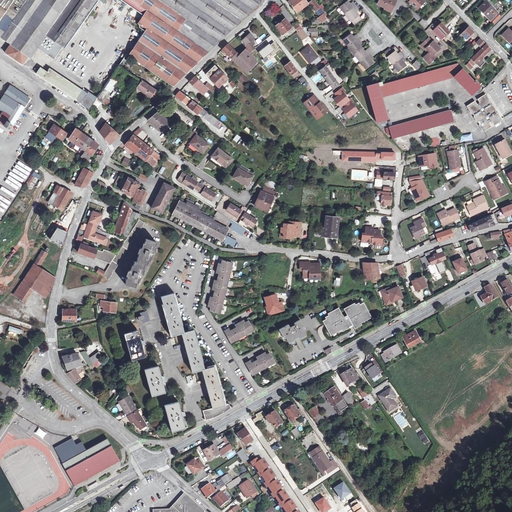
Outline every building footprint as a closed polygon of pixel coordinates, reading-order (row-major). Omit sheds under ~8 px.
[(0,0),(0,39),(7,45),(14,34),(7,30),(27,0),(0,0)] [(27,0),(7,30),(14,34),(7,45),(14,50),(28,59),(30,60),(37,50),(54,62),(62,49),(64,51),(98,3),(102,6),(106,0),(117,0),(143,17),(138,24),(139,25),(138,26),(139,29),(145,33),(128,56),(173,88),(213,47),(258,5),(259,0),(27,0)] [(319,8),(313,0),(312,0),(309,3),(315,11),(319,8)] [(394,2),(390,0),(378,0),(376,5),(389,11),(394,2)] [(416,10),(418,8),(423,2),(421,0),(406,0),(406,1),(416,10)] [(486,1),(478,9),(481,11),(484,15),(490,21),(498,14),(490,5),(486,1)] [(302,7),(298,2),(291,7),(296,13),(302,7)] [(358,16),(356,14),(355,12),(357,10),(355,7),(353,4),(350,6),(349,5),(347,2),(339,8),(350,22),(353,21),(358,17),(358,16)] [(426,4),(423,2),(418,8),(421,10),(426,4)] [(319,8),(315,11),(319,16),(323,13),(319,8)] [(275,26),(281,35),(291,28),(284,19),(275,26)] [(440,23),(439,24),(436,27),(432,31),(440,40),(448,33),(440,23)] [(463,37),(461,39),(465,42),(467,40),(465,39),(472,32),(467,27),(458,36),(460,38),(462,36),(463,37)] [(307,36),(301,29),(297,32),(295,33),(301,40),(307,36)] [(506,38),(511,43),(511,31),(511,32),(507,29),(501,36),(505,39),(506,38)] [(244,46),(251,55),(253,58),(256,55),(257,53),(250,44),(251,42),(250,41),(253,39),(249,34),(241,41),(245,45),(244,46)] [(373,64),(371,61),(370,60),(372,58),(370,55),(367,52),(365,54),(364,52),(360,47),(359,46),(361,44),(356,38),(354,40),(353,38),(351,36),(343,42),(366,70),(373,64)] [(427,39),(421,45),(427,52),(426,53),(429,56),(427,58),(424,55),(421,57),(428,64),(435,59),(432,55),(439,49),(432,42),(431,43),(427,39)] [(476,52),(484,44),(479,40),(472,47),(476,52)] [(221,50),(231,58),(236,54),(226,45),(221,50)] [(489,49),(485,45),(468,62),(471,65),(473,63),(478,68),(484,63),(480,59),(489,49)] [(309,63),(311,66),(318,60),(308,47),(300,53),(308,64),(309,63)] [(253,58),(251,55),(246,49),(238,56),(236,54),(231,58),(245,72),(250,68),(256,62),(255,60),(253,58)] [(28,59),(14,50),(9,57),(23,66),(28,59)] [(405,65),(403,62),(402,61),(404,59),(401,56),(399,53),(397,55),(396,53),(394,50),(391,53),(387,56),(386,56),(395,68),(397,71),(405,65)] [(415,61),(411,65),(416,70),(419,66),(415,61)] [(256,62),(250,68),(252,70),(258,65),(256,62)] [(293,77),(297,74),(288,63),(284,66),(293,77)] [(204,74),(217,87),(225,80),(226,81),(227,80),(213,65),(204,74)] [(475,83),(475,84),(473,82),(456,65),(381,86),(380,82),(365,86),(376,123),(386,120),(380,100),(380,98),(453,77),(470,96),(479,87),(475,83)] [(338,85),(324,67),(319,71),(332,89),(338,85)] [(35,75),(70,98),(89,111),(97,99),(88,94),(87,95),(49,71),(47,74),(39,69),(35,73),(35,75)] [(237,80),(243,86),(247,81),(241,75),(237,80)] [(189,82),(203,95),(208,90),(194,77),(189,82)] [(151,97),(155,91),(141,82),(137,88),(151,97)] [(217,93),(206,83),(204,85),(215,95),(217,93)] [(28,100),(8,87),(0,99),(0,111),(2,112),(0,114),(0,125),(8,131),(19,113),(24,107),(28,100)] [(102,88),(97,100),(95,104),(97,105),(96,109),(102,111),(104,104),(109,91),(102,88)] [(183,88),(179,92),(192,101),(197,105),(199,101),(183,88)] [(341,89),(335,94),(338,97),(334,100),(337,104),(338,103),(341,106),(343,104),(348,101),(342,93),(344,92),(341,89)] [(164,98),(155,91),(151,97),(153,98),(159,103),(164,98)] [(192,101),(179,92),(175,98),(187,107),(192,101)] [(467,107),(472,114),(473,114),(475,116),(473,117),(476,122),(478,121),(479,124),(478,125),(481,131),(489,126),(487,123),(490,121),(492,124),(499,120),(496,114),(494,115),(493,112),(494,111),(491,106),(489,107),(488,104),(489,104),(485,96),(477,101),(479,104),(476,106),(474,102),(467,107)] [(311,97),(304,104),(312,115),(314,113),(317,118),(318,118),(326,112),(319,103),(317,105),(311,97)] [(348,101),(343,104),(346,107),(342,110),(345,114),(346,113),(349,117),(357,111),(351,104),(352,103),(350,99),(348,101)] [(214,126),(217,121),(201,108),(197,105),(192,101),(187,107),(197,114),(198,113),(203,116),(203,117),(214,126)] [(388,135),(391,135),(392,139),(453,122),(450,111),(386,129),(388,135)] [(162,133),(164,137),(174,128),(170,124),(169,125),(157,113),(148,121),(162,133)] [(221,124),(217,121),(214,126),(213,126),(217,129),(221,124)] [(119,137),(105,125),(99,133),(109,146),(119,137)] [(54,139),(60,143),(64,137),(52,128),(48,134),(54,139)] [(126,140),(138,150),(142,144),(134,138),(141,131),(139,129),(126,140)] [(73,145),(80,135),(74,131),(72,134),(70,133),(68,135),(70,137),(67,142),(70,144),(67,148),(70,150),(73,145)] [(230,143),(234,138),(225,131),(221,136),(230,143)] [(471,133),(459,136),(460,142),(472,140),(471,133)] [(54,139),(48,134),(44,139),(51,144),(54,139)] [(86,140),(80,135),(73,145),(79,150),(86,140)] [(190,145),(202,155),(209,146),(196,137),(190,145)] [(495,145),(502,159),(511,153),(504,139),(495,145)] [(90,143),(86,140),(79,150),(77,153),(81,156),(83,153),(90,143)] [(138,150),(126,140),(122,145),(135,154),(138,150)] [(90,143),(83,153),(81,156),(79,159),(84,163),(96,147),(90,143)] [(148,156),(152,152),(146,147),(142,152),(148,157),(148,156)] [(477,166),(481,174),(493,167),(483,148),(474,153),(480,164),(477,166)] [(138,150),(135,154),(144,162),(145,161),(152,166),(155,162),(152,160),(153,159),(148,156),(148,157),(142,152),(138,150)] [(212,158),(226,169),(232,161),(218,150),(212,158)] [(450,162),(451,170),(460,168),(457,150),(455,151),(449,152),(447,152),(448,162),(450,162)] [(152,152),(148,156),(153,159),(152,160),(155,162),(159,157),(152,152)] [(395,156),(384,155),(384,154),(379,154),(379,161),(394,162),(394,160),(398,160),(398,154),(395,154),(395,156)] [(419,168),(427,166),(430,166),(431,168),(437,167),(435,154),(417,157),(419,168)] [(96,167),(101,159),(96,156),(92,164),(96,167)] [(124,168),(125,167),(128,162),(123,159),(119,165),(124,168)] [(82,171),(91,176),(93,171),(85,167),(84,169),(86,170),(85,172),(83,170),(82,171)] [(393,180),(394,174),(394,173),(394,168),(390,168),(384,168),(383,180),(393,180)] [(233,179),(248,187),(252,178),(238,170),(233,179)] [(375,180),(375,170),(352,170),(352,179),(375,180)] [(91,176),(82,171),(74,187),(83,189),(91,176)] [(198,191),(202,186),(186,176),(182,183),(192,190),(194,188),(198,191)] [(488,186),(491,192),(493,192),(496,199),(506,194),(503,186),(500,180),(498,181),(496,177),(485,182),(487,186),(488,186)] [(131,198),(138,184),(127,179),(120,192),(131,198)] [(409,183),(412,189),(418,201),(428,196),(421,181),(409,183)] [(56,199),(64,205),(70,196),(50,183),(44,192),(56,199)] [(151,209),(161,214),(166,204),(173,190),(163,184),(151,209)] [(202,186),(198,191),(201,193),(200,195),(210,202),(215,195),(202,186)] [(415,202),(418,201),(412,189),(410,190),(415,202)] [(134,204),(134,205),(134,206),(135,206),(134,208),(136,212),(138,212),(146,195),(145,192),(141,190),(140,192),(134,204)] [(134,204),(140,192),(138,191),(131,204),(134,205),(134,204)] [(254,207),(266,213),(273,199),(261,193),(254,207)] [(488,208),(482,196),(473,201),(474,204),(467,207),(471,217),(488,208)] [(391,197),(382,197),(381,205),(386,206),(386,205),(390,205),(391,197)] [(64,205),(56,199),(52,205),(60,210),(64,205)] [(206,235),(212,224),(212,222),(208,220),(203,217),(199,215),(197,214),(198,211),(197,210),(193,208),(188,205),(187,205),(186,206),(186,207),(182,206),(178,204),(171,217),(180,221),(184,224),(189,226),(206,235)] [(511,214),(511,204),(501,210),(504,218),(511,214)] [(115,235),(124,237),(128,224),(132,225),(134,221),(136,215),(133,214),(123,205),(111,237),(114,237),(115,235)] [(237,217),(241,220),(245,214),(230,205),(226,212),(237,218),(237,217)] [(82,238),(105,245),(107,237),(96,233),(101,213),(90,210),(87,224),(83,223),(81,229),(84,230),(82,238)] [(454,210),(446,214),(445,211),(437,215),(442,227),(458,219),(454,210)] [(201,213),(198,211),(197,214),(199,215),(203,217),(208,220),(212,222),(213,221),(210,219),(209,219),(208,218),(205,217),(202,215),(200,214),(201,213)] [(228,223),(229,222),(230,220),(217,212),(216,216),(228,223)] [(245,214),(241,220),(240,221),(252,228),(256,222),(245,214)] [(469,233),(472,232),(475,231),(498,222),(494,214),(468,227),(469,233)] [(336,239),(338,220),(327,219),(324,238),(336,239)] [(425,226),(422,219),(415,223),(416,226),(410,229),(414,238),(424,234),(421,228),(425,226)] [(139,221),(124,243),(118,252),(104,274),(102,278),(108,282),(145,225),(139,221)] [(212,222),(212,224),(216,226),(220,228),(224,230),(229,232),(230,231),(212,222)] [(247,231),(235,223),(234,225),(231,230),(243,237),(247,231)] [(127,238),(132,225),(128,224),(124,237),(127,238)] [(223,244),(229,232),(224,230),(220,228),(216,226),(212,224),(206,235),(223,244)] [(292,227),(288,227),(285,226),(285,230),(281,233),(281,236),(284,237),(284,240),(288,240),(292,237),(294,239),(300,239),(301,225),(292,224),(292,227)] [(61,245),(67,231),(56,226),(49,240),(61,245)] [(362,235),(361,244),(371,244),(371,246),(382,247),(382,239),(379,239),(380,232),(373,232),(373,230),(366,229),(365,235),(362,235)] [(511,243),(511,236),(511,233),(511,230),(510,229),(503,231),(509,245),(511,243)] [(438,241),(438,243),(452,237),(450,230),(435,235),(437,240),(438,241)] [(224,245),(234,250),(237,243),(228,238),(224,245)] [(146,241),(142,250),(141,250),(136,264),(134,263),(133,267),(131,267),(129,272),(128,272),(124,286),(134,289),(135,286),(136,286),(139,282),(141,276),(142,277),(144,272),(143,271),(144,267),(146,267),(147,264),(148,264),(151,259),(153,254),(154,255),(156,250),(154,249),(156,245),(146,241)] [(87,246),(82,244),(82,246),(80,246),(77,254),(109,266),(114,258),(86,248),(87,246)] [(479,251),(477,252),(474,245),(468,247),(472,255),(471,255),(473,260),(475,265),(484,261),(483,259),(479,251)] [(431,266),(436,264),(436,265),(440,275),(446,272),(442,263),(441,263),(440,262),(445,260),(441,250),(436,252),(438,255),(433,257),(433,258),(429,260),(431,266)] [(40,252),(31,266),(36,269),(45,255),(40,252)] [(492,252),(486,255),(490,261),(495,259),(492,252)] [(457,260),(458,261),(453,263),(458,274),(466,270),(461,259),(461,258),(457,260)] [(217,270),(231,274),(233,265),(222,263),(221,266),(218,266),(217,270)] [(321,280),(321,266),(311,266),(311,265),(301,265),(301,272),(304,272),(304,280),(309,279),(311,281),(321,280)] [(363,265),(364,271),(365,282),(378,279),(376,265),(363,265)] [(20,283),(30,288),(45,297),(52,286),(53,280),(36,269),(31,266),(20,283)] [(218,279),(229,282),(231,274),(217,270),(216,275),(219,276),(218,279)] [(412,282),(416,292),(426,288),(422,278),(412,282)] [(214,287),(227,290),(229,282),(218,279),(217,283),(215,282),(214,287)] [(503,284),(509,295),(511,293),(511,287),(508,281),(503,284)] [(30,288),(20,283),(12,295),(22,301),(30,288)] [(488,304),(498,297),(491,285),(486,288),(489,293),(483,297),(485,299),(483,300),(485,303),(486,302),(488,304)] [(215,292),(214,296),(225,298),(227,290),(214,287),(212,292),(215,292)] [(384,297),(383,297),(386,306),(393,304),(392,303),(403,299),(398,288),(390,292),(389,289),(382,292),(384,297)] [(185,355),(187,359),(189,358),(193,374),(202,372),(207,391),(205,392),(206,396),(208,395),(212,411),(203,414),(205,423),(212,421),(212,420),(231,411),(228,408),(224,408),(214,369),(204,371),(194,332),(184,335),(173,296),(161,299),(166,317),(164,318),(165,322),(167,322),(171,338),(182,335),(187,354),(185,355)] [(210,304),(223,307),(225,298),(214,296),(213,300),(211,299),(210,304)] [(269,317),(281,314),(279,306),(276,297),(265,300),(268,309),(266,309),(269,317)] [(223,307),(210,304),(209,309),(211,309),(211,313),(221,316),(223,307)] [(348,317),(345,318),(344,316),(343,316),(339,309),(335,311),(336,313),(329,317),(326,319),(327,320),(323,322),(330,335),(337,331),(338,333),(342,331),(349,327),(350,328),(353,326),(354,329),(362,325),(365,323),(364,320),(371,316),(364,304),(361,306),(360,304),(356,306),(349,310),(348,308),(344,310),(348,317)] [(113,305),(96,306),(97,311),(100,311),(101,315),(114,315),(113,305)] [(75,322),(75,312),(73,312),(63,313),(63,323),(75,322)] [(511,324),(509,320),(505,322),(502,319),(492,326),(497,333),(511,324)] [(289,325),(279,331),(283,338),(285,337),(289,344),(296,340),(295,340),(299,338),(300,340),(307,336),(302,328),(304,327),(300,321),(294,324),(295,326),(291,329),(289,325)] [(246,323),(241,325),(248,338),(255,333),(250,323),(247,325),(246,323)] [(248,338),(241,325),(236,328),(238,330),(234,332),(240,342),(248,338)] [(19,334),(21,330),(9,326),(7,330),(19,334)] [(240,342),(234,332),(232,333),(231,331),(226,333),(233,346),(240,342)] [(139,342),(136,332),(122,335),(130,362),(143,359),(140,347),(143,346),(142,343),(141,343),(141,342),(139,342)] [(422,344),(416,334),(405,341),(411,350),(422,344)] [(386,364),(390,362),(390,361),(402,354),(398,347),(394,349),(394,348),(384,353),(385,355),(382,357),(386,364)] [(91,354),(87,357),(85,354),(81,355),(88,367),(92,364),(94,368),(101,363),(100,361),(102,359),(99,355),(94,358),(91,354)] [(262,356),(269,369),(276,364),(271,355),(268,356),(266,354),(262,356)] [(77,378),(78,377),(82,374),(81,373),(84,371),(83,370),(86,368),(85,365),(81,367),(77,356),(62,360),(67,372),(71,370),(72,371),(70,372),(72,374),(69,376),(67,376),(74,385),(80,382),(77,378)] [(255,363),(261,373),(269,369),(262,356),(257,359),(259,361),(255,363)] [(254,377),(261,373),(255,363),(252,365),(251,362),(247,365),(254,377)] [(372,365),(366,369),(373,380),(381,375),(376,367),(374,369),(372,365)] [(159,379),(156,368),(143,372),(150,398),(163,395),(160,383),(163,382),(162,379),(161,379),(160,378),(159,379)] [(349,387),(360,380),(353,371),(343,376),(349,387)] [(359,392),(364,399),(370,395),(365,388),(359,392)] [(398,406),(393,398),(396,396),(391,388),(379,396),(390,412),(398,406)] [(344,401),(335,389),(325,395),(331,404),(333,402),(335,407),(336,406),(344,401)] [(351,393),(343,398),(345,401),(350,408),(356,404),(352,398),(353,397),(351,393)] [(129,420),(139,414),(130,400),(121,406),(129,420)] [(349,408),(344,401),(336,406),(341,413),(349,408)] [(179,415),(176,404),(162,408),(170,435),(183,430),(180,419),(183,418),(182,415),(182,416),(181,414),(179,415)] [(293,423),(302,417),(300,414),(302,413),(301,411),(299,412),(296,407),(286,413),(293,423)] [(315,419),(321,416),(316,409),(310,413),(315,420),(315,419)] [(271,424),(273,423),(277,429),(284,424),(276,413),(267,419),(271,424)] [(139,414),(129,420),(133,427),(136,426),(139,431),(140,431),(142,433),(147,430),(139,414)] [(321,416),(315,419),(321,428),(327,425),(321,416)] [(311,429),(311,430),(314,433),(315,432),(307,420),(305,422),(309,429),(311,429)] [(241,441),(244,445),(252,440),(245,428),(236,434),(239,438),(238,439),(240,442),(241,441)] [(296,439),(301,436),(296,430),(291,433),(296,439)] [(422,430),(418,434),(425,444),(430,441),(422,430)] [(17,446),(0,454),(0,459),(2,463),(5,464),(12,460),(14,464),(23,460),(23,456),(33,456),(35,459),(41,456),(43,461),(48,459),(36,435),(28,439),(25,439),(19,442),(19,446),(17,446)] [(72,438),(55,448),(75,485),(119,460),(107,439),(86,450),(82,442),(76,445),(72,438)] [(209,462),(213,459),(219,456),(219,454),(214,446),(204,452),(209,462)] [(333,468),(334,468),(332,465),(332,464),(321,449),(314,454),(317,458),(316,460),(323,470),(324,470),(326,473),(327,472),(333,468)] [(236,455),(241,462),(247,458),(242,451),(236,455)] [(312,454),(310,455),(323,475),(326,473),(324,470),(323,470),(316,460),(317,458),(314,454),(312,455),(312,454)] [(231,470),(241,463),(237,456),(226,463),(231,470)] [(194,461),(187,466),(193,476),(196,473),(200,471),(201,472),(204,469),(199,461),(196,464),(194,461)] [(255,467),(260,474),(264,472),(269,469),(264,461),(259,464),(257,461),(251,465),(254,469),(255,467)] [(260,474),(259,476),(261,479),(262,478),(267,485),(271,482),(272,482),(276,479),(271,472),(266,475),(264,472),(260,474)] [(224,484),(232,481),(228,474),(221,477),(224,484)] [(219,487),(216,490),(217,491),(215,493),(210,486),(202,492),(208,500),(226,488),(222,481),(217,484),(219,487)] [(236,482),(228,487),(230,490),(238,485),(237,484),(236,482)] [(272,482),(271,482),(267,485),(265,486),(267,489),(269,488),(274,495),(278,493),(282,490),(277,482),(274,485),(272,482)] [(344,482),(334,488),(342,500),(352,493),(344,482)] [(249,483),(241,488),(241,490),(247,500),(257,494),(249,483)] [(278,493),(274,495),(272,497),(274,500),(276,499),(281,506),(286,502),(286,503),(289,500),(284,493),(280,496),(278,493)] [(221,509),(229,502),(222,495),(214,502),(221,509)] [(201,511),(184,497),(175,508),(158,509),(157,511),(201,511)] [(326,499),(318,505),(322,511),(329,511),(333,510),(326,499)] [(286,503),(286,502),(281,506),(280,506),(282,510),(284,509),(285,511),(294,511),(297,510),(292,503),(288,506),(286,503)]
